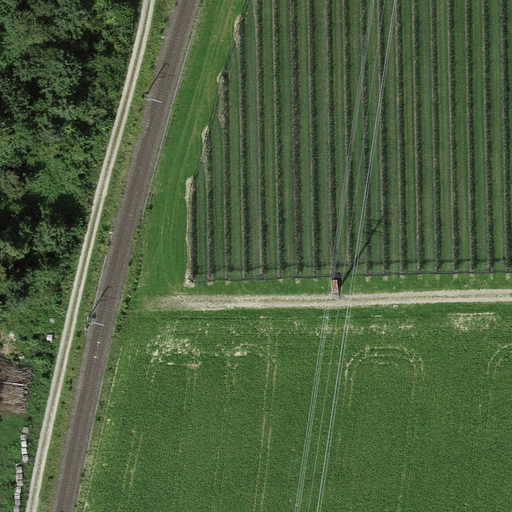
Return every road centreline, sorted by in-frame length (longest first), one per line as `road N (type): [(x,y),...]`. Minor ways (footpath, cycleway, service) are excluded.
road 1 (track): [(156,0),(32,511)]
road 2 (track): [(511,299),(164,307)]
